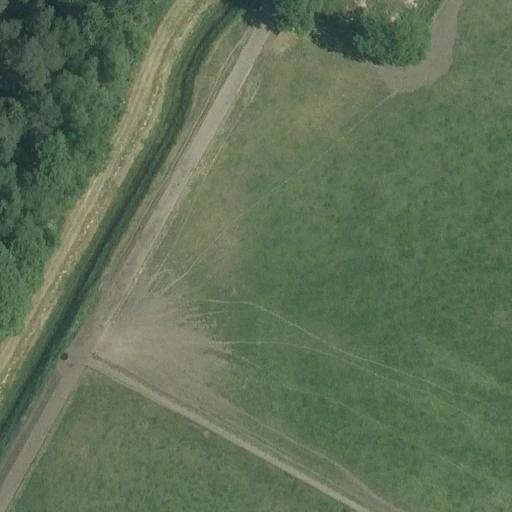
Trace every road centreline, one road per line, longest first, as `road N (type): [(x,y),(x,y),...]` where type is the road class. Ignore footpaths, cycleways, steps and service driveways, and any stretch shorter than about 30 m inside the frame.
road 1 (track): [(0,367),(139,114),(155,60),(191,0)]
road 2 (track): [(82,360),(357,511)]
